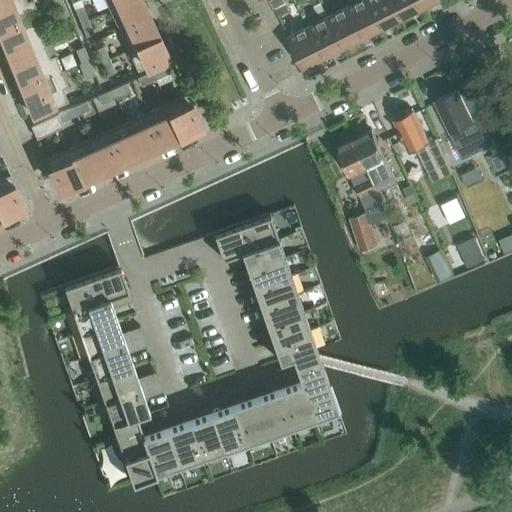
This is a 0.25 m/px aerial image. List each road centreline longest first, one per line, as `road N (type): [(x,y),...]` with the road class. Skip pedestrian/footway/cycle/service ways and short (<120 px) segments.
road 1 (residential): [(134,275),(181,409),(253,385),(206,250)]
road 2 (residential): [(276,121),(494,12)]
road 3 (residential): [(106,198),(276,121)]
road 4 (residential): [(218,0),(276,121)]
